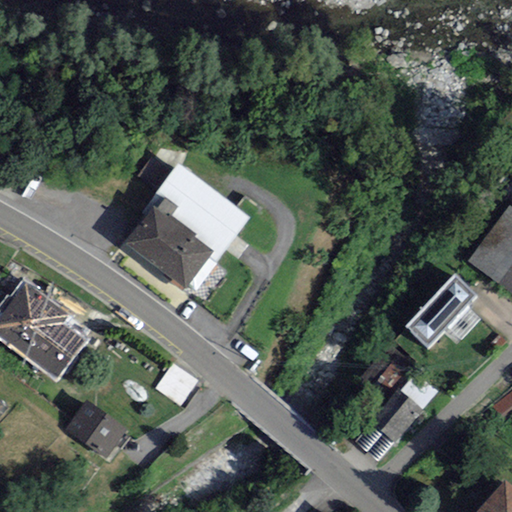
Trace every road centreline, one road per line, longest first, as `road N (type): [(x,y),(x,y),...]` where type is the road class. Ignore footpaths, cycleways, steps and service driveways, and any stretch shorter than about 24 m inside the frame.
road 1 (tertiary): [(0,214),(75,259),(213,364),(365,497)]
road 2 (residential): [(365,497),(511,356)]
